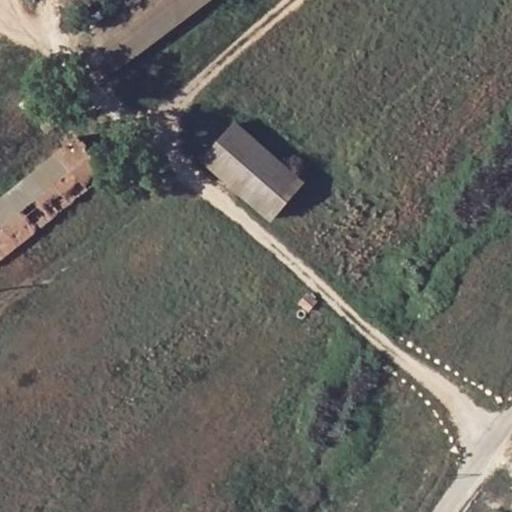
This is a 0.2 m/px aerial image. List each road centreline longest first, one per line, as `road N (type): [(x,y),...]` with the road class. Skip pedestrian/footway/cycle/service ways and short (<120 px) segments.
road 1 (track): [(497,431),(405,364),(182,172),(170,144),(175,104),(293,0)]
road 2 (unclassified): [(511,413),(441,511)]
